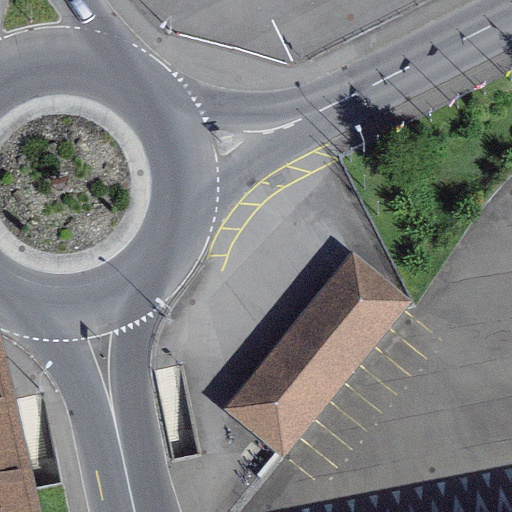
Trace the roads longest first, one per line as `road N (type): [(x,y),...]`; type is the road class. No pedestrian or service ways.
road 1 (unclassified): [(511,13),(285,124)]
road 2 (secondary): [(22,299),(77,377),(128,488)]
road 3 (secondary): [(128,488),(136,279)]
road 4 (unclassified): [(182,205),(285,124)]
road 5 (unclassified): [(285,124),(161,111)]
road 6 (secondary): [(117,72),(49,59),(0,75)]
road 7 (secondary): [(22,299),(93,301),(136,279)]
